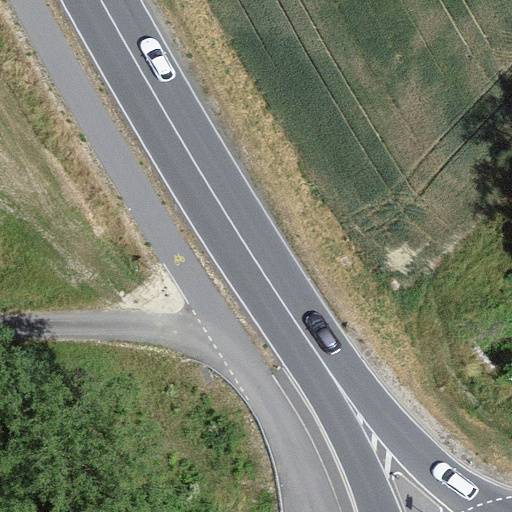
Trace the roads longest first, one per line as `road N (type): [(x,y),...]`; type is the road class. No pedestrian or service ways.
road 1 (primary): [(311,343),(103,0)]
road 2 (primary): [(489,511),(407,444),(311,343)]
road 3 (track): [(0,291),(112,325),(230,341)]
road 4 (primary): [(311,343),(379,511)]
